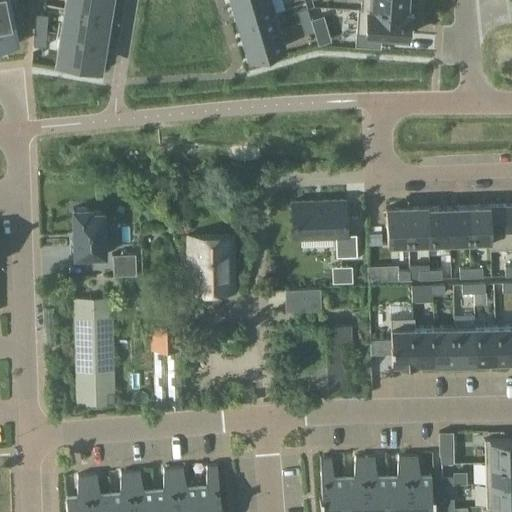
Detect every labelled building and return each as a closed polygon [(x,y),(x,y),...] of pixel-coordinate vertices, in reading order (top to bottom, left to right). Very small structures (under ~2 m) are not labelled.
[(0,0),(0,41),(14,39),(7,6),(15,4),(13,0),(0,0)] [(67,0),(58,60),(97,66),(107,0),(67,0)] [(269,0),(248,0),(233,4),(239,22),(273,11),(269,0)] [(360,0),(360,8),(359,9),(405,12),(405,11),(405,0),(360,0)] [(310,19),(306,7),(299,10),(302,21),(310,19)] [(357,8),(354,44),(379,46),(380,33),(406,35),(408,12),(405,11),(405,12),(359,9),(360,8),(357,8)] [(273,11),(239,22),(244,39),(278,29),(273,11)] [(46,22),(47,14),(35,13),(34,21),(46,22)] [(313,31),(310,19),(302,21),(306,33),(313,31)] [(46,30),(46,22),(34,21),(34,29),(46,30)] [(45,38),(46,30),(34,29),(33,37),(45,38)] [(278,29),(244,39),(249,57),(283,47),(278,29)] [(44,46),(45,38),(33,37),(33,45),(44,46)] [(344,199),(291,201),(293,237),(335,235),(336,255),(356,255),(355,233),(345,234),(344,199)] [(511,203),(487,204),(489,240),(489,248),(511,247),(511,203)] [(487,204),(467,205),(468,240),(489,240),(487,204)] [(467,205),(447,206),(448,241),(468,240),(467,205)] [(426,206),(406,207),(407,243),(428,242),(426,206)] [(447,206),(426,206),(428,242),(448,241),(447,206)] [(89,207),(72,208),(74,255),(104,254),(103,211),(89,211),(89,207)] [(406,207),(385,208),(387,244),(407,243),(406,207)] [(234,288),(232,233),(186,235),(188,289),(234,288)] [(135,252),(112,253),(113,274),(135,274),(135,252)] [(343,264),(343,281),(351,281),(351,264),(343,264)] [(470,267),(459,267),(459,276),(471,276),(470,267)] [(482,267),(470,267),(471,276),(482,275),(482,267)] [(441,268),(429,269),(430,277),(441,277),(441,268)] [(409,269),(397,270),(397,275),(398,278),(400,278),(410,278),(409,269)] [(429,269),(418,269),(418,278),(430,277),(429,269)] [(410,278),(400,278),(400,287),(401,287),(412,286),(412,284),(411,278),(410,278)] [(511,280),(502,281),(502,290),(511,289),(511,280)] [(473,282),(461,283),(462,292),(473,291),(473,282)] [(484,282),(473,282),(473,291),(485,291),(484,282)] [(444,284),(432,284),(432,293),(444,293),(444,284)] [(319,287),(284,288),(285,309),(285,310),(320,308),(319,287)] [(401,287),(399,296),(421,301),(423,292),(401,287)] [(114,404),(112,295),(73,296),(75,405),(114,404)] [(413,317),(390,317),(391,363),(395,362),(395,365),(414,364),(414,362),(414,327),(413,317)] [(183,408),(183,406),(181,349),(184,349),(183,324),(152,325),(156,409),(183,408)] [(352,389),(350,324),(298,325),(300,391),(352,389)] [(511,324),(495,325),(496,360),(511,359),(511,324)] [(475,325),(454,326),(455,361),(476,361),(475,325)] [(495,325),(475,325),(476,361),(496,360),(495,325)] [(434,326),(414,327),(414,362),(435,362),(434,326)] [(454,326),(434,326),(435,362),(455,361),(454,326)] [(511,438),(483,439),(483,461),(511,460),(511,438)] [(452,453),(440,454),(440,462),(452,462),(452,453)] [(396,475),(386,475),(387,499),(408,498),(407,454),(398,454),(396,475)] [(417,454),(407,454),(408,498),(433,497),(433,494),(431,494),(430,474),(420,474),(417,454)] [(353,476),(343,476),(344,500),(365,499),(364,455),(355,455),(353,476)] [(374,455),(364,455),(365,499),(387,499),(386,475),(377,475),(374,455)] [(297,456),(299,486),(310,485),(309,456),(297,456)] [(321,497),(319,497),(319,499),(319,500),(344,500),(343,476),(333,476),(330,456),(320,456),(321,497)] [(511,460),(483,461),(484,483),(511,482),(511,460)] [(205,483),(195,484),(197,508),(222,507),(222,503),(220,503),(217,463),(206,464),(205,483)] [(182,466),(172,467),(176,510),(197,508),(195,484),(186,485),(182,466)] [(162,486),(152,487),(154,511),(176,510),(172,467),(163,467),(162,486)] [(139,469),(129,470),(132,511),(150,511),(154,511),(152,487),(143,488),(139,469)] [(119,490),(109,490),(110,511),(132,511),(129,470),(120,471),(119,490)] [(66,511),(89,511),(86,473),(77,474),(76,493),(65,494),(66,511)] [(96,473),(86,473),(89,511),(110,511),(109,490),(99,491),(96,473)] [(453,475),(441,475),(441,484),(453,484),(453,475)] [(511,482),(484,483),(484,504),(511,503),(511,482)] [(433,497),(408,498),(408,511),(431,511),(431,501),(433,501),(433,498),(433,497)] [(453,497),(441,497),(442,505),(454,505),(453,497)] [(408,511),(408,498),(387,499),(386,511),(408,511)] [(365,511),(365,499),(344,500),(343,511),(365,511)] [(386,511),(387,499),(365,499),(365,511),(386,511)] [(343,511),(344,500),(319,500),(319,504),(321,504),(321,511),(343,511)] [(490,511),(511,511),(511,503),(484,504),(484,505),(490,505),(490,511)]
